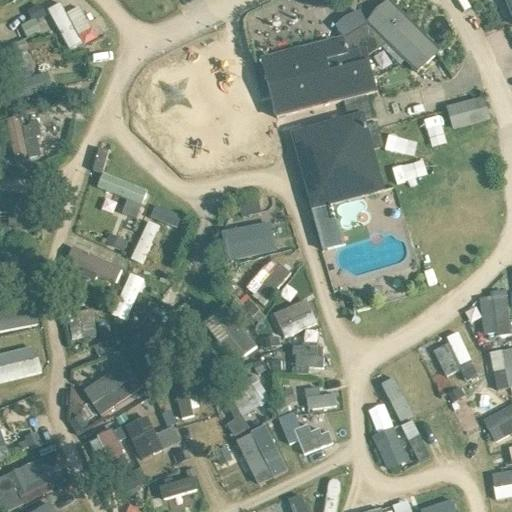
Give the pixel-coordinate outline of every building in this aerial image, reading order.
[(390,2),(367,26),(361,14),(348,18),(336,30),(343,39),(261,59),(279,125),(345,108),(348,118),(362,115),(363,120),(290,141),(323,256),(345,249),(332,205),(385,192),(373,150),(384,147),(377,123),(367,125),(366,123),(373,121),(368,99),(379,95),(369,56),(375,55),(381,50),(399,68),(404,63),(418,77),(442,53),(390,2)] [(61,3),(48,10),(71,52),(98,38),(81,5),(67,13),(61,3)] [(28,99),(55,88),(49,71),(22,81),(28,99)] [(491,121),(484,98),(447,109),(454,131),(491,121)] [(29,120),(9,129),(15,143),(35,135),(29,120)] [(15,143),(20,162),(43,156),(38,137),(15,143)] [(94,169),(104,171),(109,152),(99,149),(94,169)] [(389,176),(410,168),(406,157),(384,165),(389,176)] [(138,220),(149,190),(104,173),(98,188),(129,200),(123,214),(138,220)] [(35,225),(35,198),(0,199),(0,212),(10,212),(11,226),(35,225)] [(180,227),(183,213),(155,207),(151,220),(180,227)] [(144,265),(160,226),(149,221),(133,260),(144,265)] [(227,258),(277,254),(274,225),(225,230),(227,258)] [(89,254),(80,274),(113,290),(123,270),(89,254)] [(269,302),(292,273),(273,259),(250,288),(269,302)] [(128,321),(145,280),(132,275),(115,316),(128,321)] [(140,294),(134,310),(145,314),(150,298),(140,294)] [(481,295),(484,332),(510,331),(507,294),(481,295)] [(285,339),(318,323),(307,299),(274,315),(285,339)] [(34,305),(0,312),(0,331),(38,324),(34,305)] [(222,311),(206,324),(223,345),(239,332),(222,311)] [(460,332),(447,338),(449,344),(435,350),(447,380),(475,369),(460,332)] [(149,359),(167,346),(159,334),(141,346),(149,359)] [(324,345),(295,345),(294,366),(323,367),(324,345)] [(36,346),(0,354),(0,382),(42,372),(36,346)] [(511,351),(492,355),(498,390),(511,387),(511,351)] [(98,415),(145,391),(130,364),(84,388),(98,415)] [(234,393),(246,415),(271,400),(258,379),(234,393)] [(387,391),(395,415),(426,405),(418,381),(387,391)] [(307,388),(308,409),(338,408),(337,394),(322,395),(321,388),(307,388)] [(387,404),(366,412),(390,471),(410,463),(387,404)] [(495,442),(511,434),(511,405),(484,419),(495,442)] [(151,418),(98,434),(108,464),(131,457),(128,449),(145,444),(147,450),(160,447),(151,418)] [(415,462),(429,457),(417,421),(404,425),(415,462)] [(0,461),(12,457),(0,425),(0,461)] [(252,432),(275,479),(290,472),(267,425),(252,432)] [(335,446),(332,430),(312,434),(310,425),(297,428),(302,452),(335,446)] [(164,448),(182,443),(177,427),(159,432),(164,448)] [(215,454),(220,466),(237,460),(233,448),(215,454)] [(0,496),(7,511),(54,490),(40,460),(0,479),(0,496)] [(241,460),(222,467),(232,495),(251,488),(241,460)] [(495,487),(511,484),(511,471),(493,473),(495,487)] [(164,507),(196,505),(195,481),(163,483),(164,507)] [(422,508),(422,511),(459,511),(456,500),(422,508)] [(280,511),(305,511),(300,501),(280,510),(280,511)] [(395,511),(412,511),(409,501),(394,506),(395,511)] [(57,511),(52,502),(33,511),(57,511)]
